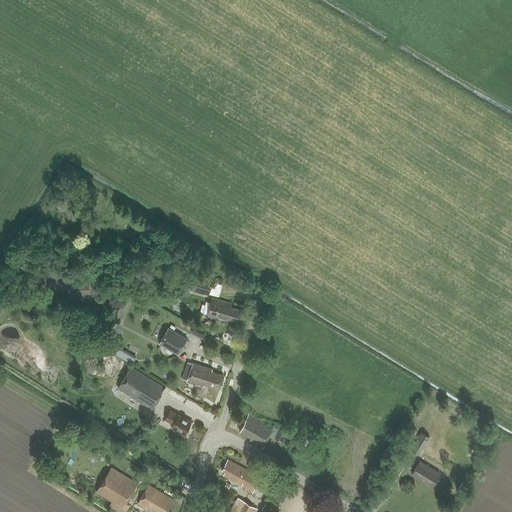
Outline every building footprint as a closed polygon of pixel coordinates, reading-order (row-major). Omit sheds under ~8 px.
[(188,289),(209,294),(213,279),(192,274),(188,289)] [(74,294),(88,293),(88,284),(74,285),(74,294)] [(127,294),(114,319),(120,322),(133,297),(127,294)] [(212,299),(207,316),(217,319),(218,317),(225,319),(226,317),(236,320),(239,309),(226,305),(227,303),(212,299)] [(187,339),(168,327),(159,344),(178,355),(187,339)] [(132,363),(135,357),(132,355),(107,340),(103,347),(128,361),(132,363)] [(218,390),(222,375),(208,371),(209,368),(192,363),(192,365),(187,363),(182,380),(204,387),(204,385),(218,390)] [(130,368),(118,389),(151,409),(164,389),(130,368)] [(185,435),(191,423),(170,411),(165,420),(171,424),(170,426),(185,435)] [(249,415),(240,432),(251,438),(250,441),(263,449),(270,435),(290,446),(296,436),(280,427),(279,430),(274,427),(273,429),(249,415)] [(429,437),(420,432),(410,449),(419,455),(429,437)] [(252,493),(260,477),(227,460),(222,471),(225,473),(223,476),(247,489),(246,490),(252,493)] [(431,486),(439,474),(419,462),(412,474),(431,486)] [(122,507),(137,484),(111,467),(96,490),(122,507)] [(169,511),(175,502),(148,486),(138,503),(152,511),(169,511)] [(254,511),(256,508),(242,500),(235,511),(254,511)] [(267,501),(261,510),(264,511),(274,511),(277,508),(267,501)]
